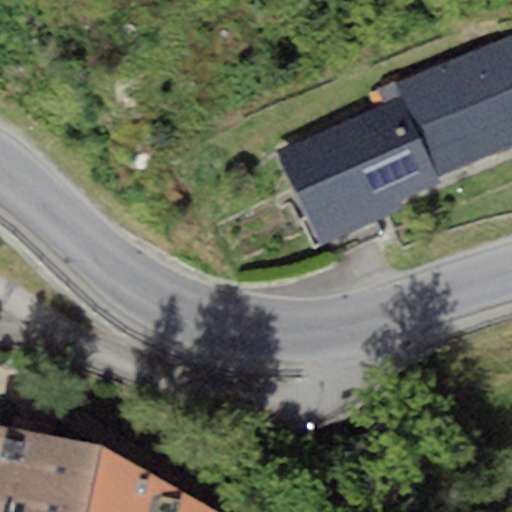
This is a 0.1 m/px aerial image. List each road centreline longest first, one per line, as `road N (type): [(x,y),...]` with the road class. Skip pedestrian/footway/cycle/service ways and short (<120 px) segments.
road 1 (tertiary): [(0,174),(122,279),(198,323),(254,331),(406,314)]
road 2 (residential): [(406,314),(344,387),(274,402),(186,386),(45,323)]
